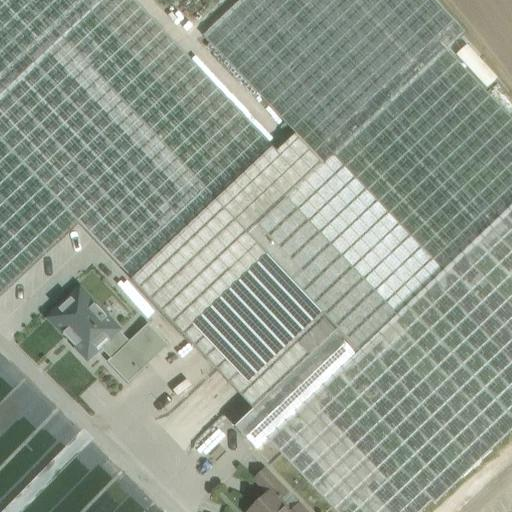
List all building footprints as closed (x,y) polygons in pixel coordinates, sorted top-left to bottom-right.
[(273,148),(132,0),(0,0),(0,139),(133,281),(273,148)] [(433,0),(241,0),(203,36),(324,165),(333,156),(446,50),(447,51),(465,33),(433,0)] [(446,50),(333,156),(444,273),(511,208),(511,119),(447,51),(446,50)] [(444,273),(333,156),(324,165),(253,232),(363,350),(444,273)] [(511,208),(453,265),(511,327),(511,208)] [(253,232),(252,232),(156,311),(244,419),(235,428),(257,451),(340,371),(363,350),(253,232)] [(511,327),(453,265),(444,273),(363,350),(340,371),(372,404),(389,388),(451,330),(511,394),(511,327)] [(119,331),(81,289),(49,320),(87,361),(101,349),(119,332),(119,331)] [(129,343),(128,345),(147,366),(167,347),(148,326),(129,343)] [(511,394),(451,330),(389,388),(466,468),(500,436),(509,447),(511,444),(511,394)] [(119,332),(101,349),(112,360),(128,345),(129,343),(119,332)] [(147,366),(128,345),(112,360),(108,363),(128,384),(147,366)] [(466,468),(389,388),(372,404),(340,371),(324,387),(432,500),(466,468)] [(257,451),(256,451),(313,511),(419,511),(432,500),(324,387),(257,451)] [(288,493),(266,470),(255,481),(269,496),(272,494),(279,502),(288,493)] [(289,511),(279,502),(272,494),(269,496),(252,511),(305,511),(300,506),(294,511),(289,511)]
